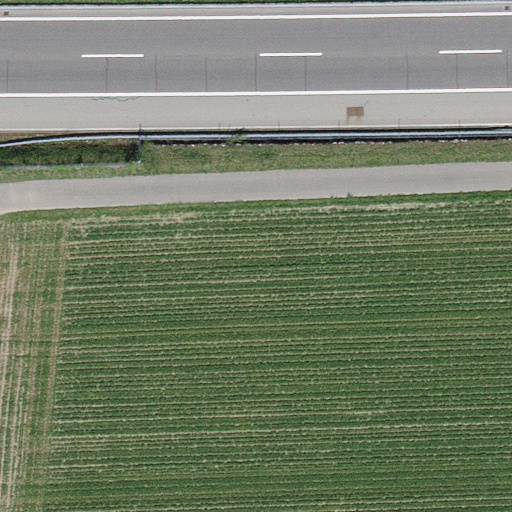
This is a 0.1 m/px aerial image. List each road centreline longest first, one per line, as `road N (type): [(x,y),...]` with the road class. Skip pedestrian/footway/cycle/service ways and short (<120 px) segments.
road 1 (track): [(511,175),(0,197)]
road 2 (motorway): [(0,55),(511,50)]
